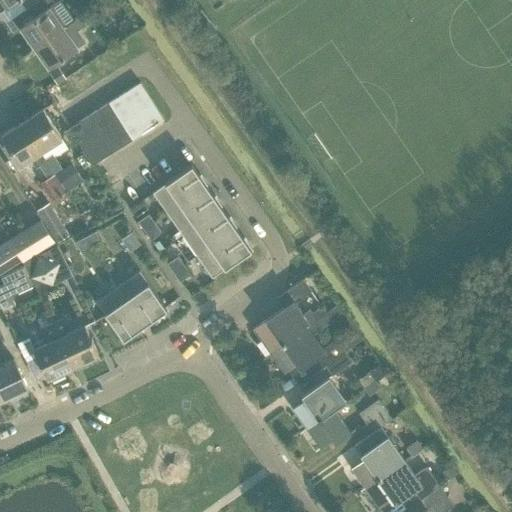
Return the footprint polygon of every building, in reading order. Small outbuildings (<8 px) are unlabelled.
[(74,18),(70,12),(61,0),(37,0),(26,8),(32,17),(20,26),(34,46),(62,26),(63,27),(70,22),(74,18)] [(74,30),(89,19),(84,12),(74,18),(70,22),(74,30)] [(62,26),(34,46),(48,66),(76,46),(63,27),(62,26)] [(140,83),(127,91),(140,112),(153,103),(140,83)] [(140,112),(127,91),(117,97),(130,118),(140,112)] [(117,97),(108,103),(121,124),(130,118),(117,97)] [(98,109),(111,130),(121,124),(108,103),(98,109)] [(150,128),(164,120),(153,103),(140,112),(150,128)] [(62,138),(43,108),(22,122),(41,151),(62,138)] [(101,136),(111,130),(98,109),(88,115),(101,136)] [(150,128),(140,112),(130,118),(141,134),(150,128)] [(88,115),(79,122),(92,142),(101,136),(88,115)] [(121,124),(132,140),(141,134),(130,118),(121,124)] [(54,173),(45,158),(41,151),(22,122),(1,135),(20,165),(30,158),(36,168),(39,166),(47,177),(54,173)] [(79,122),(69,128),(82,148),(92,142),(79,122)] [(122,147),(132,140),(121,124),(111,130),(122,147)] [(69,141),(75,137),(69,128),(63,131),(69,141)] [(112,153),(122,147),(111,130),(101,136),(112,153)] [(102,159),(112,153),(101,136),(92,142),(102,159)] [(93,165),(102,159),(92,142),(82,148),(93,165)] [(62,168),(52,153),(45,158),(54,173),(62,168)] [(153,192),(167,213),(204,187),(201,182),(203,181),(192,164),(153,192)] [(65,167),(55,174),(66,192),(77,185),(65,167)] [(45,180),(56,197),(52,200),(55,206),(68,197),(65,192),(54,174),(45,180)] [(207,186),(204,187),(167,213),(182,234),(219,208),(215,203),(218,202),(207,186)] [(49,203),(37,210),(57,243),(70,235),(49,203)] [(221,207),(219,208),(182,234),(197,255),(234,229),(230,224),(232,223),(221,207)] [(155,223),(149,214),(138,221),(144,230),(155,223)] [(41,220),(32,227),(10,240),(21,259),(44,245),(54,239),(41,220)] [(151,239),(161,232),(155,223),(144,230),(151,239)] [(236,228),(234,229),(197,255),(212,277),(249,252),(245,245),(247,244),(236,228)] [(86,236),(92,248),(101,243),(95,231),(86,236)] [(132,232),(121,239),(129,251),(140,244),(132,232)] [(82,253),(92,248),(86,236),(76,241),(82,253)] [(0,272),(21,259),(10,240),(0,246),(0,272)] [(25,265),(34,284),(35,285),(42,281),(52,285),(72,275),(58,245),(23,262),(25,265)] [(167,263),(174,272),(184,265),(178,256),(167,263)] [(11,296),(34,284),(25,265),(1,277),(4,284),(0,285),(0,304),(1,306),(3,310),(15,304),(11,296)] [(184,265),(174,272),(180,281),(190,274),(184,265)] [(139,270),(118,285),(145,324),(161,313),(159,311),(165,307),(139,270)] [(253,329),(256,334),(270,354),(298,334),(311,324),(327,313),(321,305),(312,312),(310,309),(303,313),(295,302),(311,290),(304,279),(277,297),(284,307),(265,321),(253,329)] [(123,339),(145,324),(118,285),(96,300),(123,339)] [(48,313),(36,318),(41,328),(53,323),(48,313)] [(327,313),(311,324),(298,334),(270,354),(284,373),(296,364),(299,368),(318,355),(325,350),(313,333),(332,320),(327,313)] [(64,317),(53,323),(73,366),(82,361),(84,365),(98,358),(96,354),(98,354),(84,325),(66,333),(65,330),(68,325),(64,317)] [(52,340),(34,348),(48,377),(50,377),(51,381),(65,374),(63,370),(73,366),(53,323),(41,328),(45,336),(51,337),(52,340)] [(356,329),(338,341),(345,350),(362,338),(356,329)] [(318,355),(324,365),(345,350),(338,341),(325,350),(318,355)] [(352,361),(345,350),(324,365),(332,376),(352,361)] [(27,387),(14,359),(0,365),(0,392),(2,398),(27,387)] [(369,373),(358,380),(364,388),(374,380),(369,373)] [(305,400),(292,409),(306,428),(334,408),(345,400),(328,377),(317,385),(302,396),(305,400)] [(379,387),(374,380),(364,388),(369,395),(379,387)] [(380,426),(392,418),(378,398),(359,412),(372,431),(380,426)] [(351,432),(334,408),(306,428),(319,447),(332,439),(335,443),(351,432)] [(364,459),(351,468),(365,488),(404,459),(405,459),(388,435),(387,435),(380,426),(372,431),(354,445),(364,459)] [(417,440),(406,447),(411,455),(422,447),(417,440)] [(404,459),(365,488),(379,507),(391,498),(394,502),(410,491),(413,489),(420,499),(439,486),(426,467),(415,474),(404,459)] [(458,472),(452,464),(442,471),(448,479),(458,472)] [(443,511),(453,505),(439,486),(420,499),(427,509),(422,511),(443,511)]
